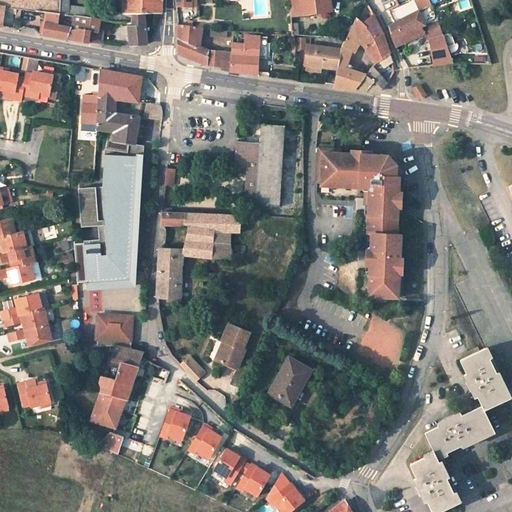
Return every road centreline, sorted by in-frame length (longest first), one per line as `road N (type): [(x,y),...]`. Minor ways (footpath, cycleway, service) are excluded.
road 1 (unclassified): [(171,70),(153,254),(156,350),(244,428),(357,488)]
road 2 (residential): [(357,488),(389,441),(431,335),(434,226),(418,110)]
road 3 (unknown): [(312,95),(307,307),(349,335)]
road 4 (tertiary): [(171,70),(404,108)]
road 5 (tertiary): [(0,36),(171,70)]
